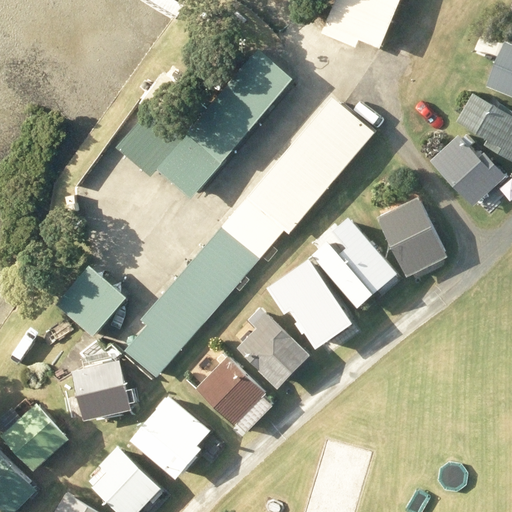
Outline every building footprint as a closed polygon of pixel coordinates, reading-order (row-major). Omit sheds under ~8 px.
[(345,0),(332,34),(364,47),(368,41),(389,49),(409,0),(345,0)] [(266,50),(164,170),(199,200),(301,80),(266,50)] [(466,123),(495,141),(492,145),(511,157),(511,107),(508,105),(507,108),(484,94),(466,123)] [(341,99),(149,320),(155,325),(132,352),(163,379),(293,230),(297,233),(382,134),(341,99)] [(478,147),(483,144),(475,135),(470,140),(467,136),(439,163),(481,207),(511,177),(511,173),(492,153),(487,158),(478,147)] [(425,198),(385,217),(414,277),(454,258),(425,198)] [(407,274),(361,221),(320,256),(366,309),(407,274)] [(98,268),(66,306),(102,337),(135,299),(98,268)] [(329,275),(291,298),(322,349),(360,326),(329,275)] [(318,358),(271,313),(259,325),(264,330),(244,349),(285,390),(318,358)] [(271,397),(274,394),(236,357),(204,389),(242,427),(245,423),(254,432),(280,406),(271,397)] [(79,372),(91,422),(139,410),(127,361),(79,372)] [(186,432),(200,415),(178,397),(140,444),(184,480),(208,450),(186,432)] [(45,404),(10,436),(42,472),(77,440),(45,404)] [(106,466),(114,474),(99,489),(124,511),(145,511),(169,488),(125,446),(106,466)] [(0,501),(11,511),(23,511),(44,490),(0,447),(0,501)] [(423,511),(432,498),(418,489),(403,511),(405,511),(423,511)] [(104,511),(74,493),(61,511),(104,511)]
